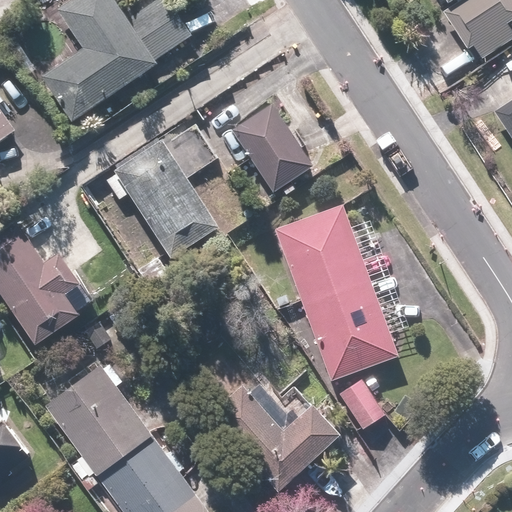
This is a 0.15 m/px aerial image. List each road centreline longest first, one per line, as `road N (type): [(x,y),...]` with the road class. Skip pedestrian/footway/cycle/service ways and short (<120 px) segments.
road 1 (residential): [(511,317),(319,0)]
road 2 (residential): [(394,511),(511,411)]
